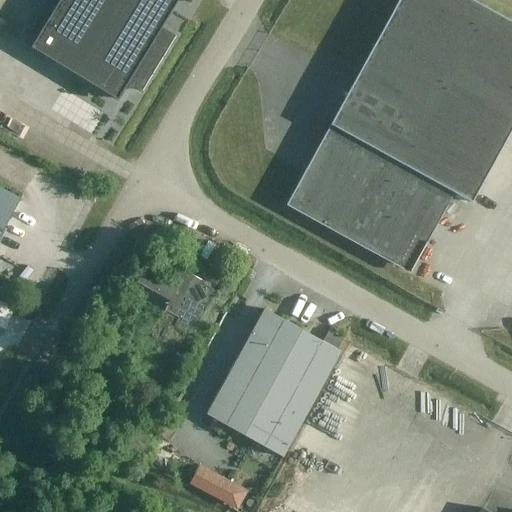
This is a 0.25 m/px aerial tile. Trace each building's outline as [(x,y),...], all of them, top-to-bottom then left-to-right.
[(60,0),(32,47),(73,72),(118,99),(123,90),(136,87),(142,91),(175,36),(162,28),(178,0),(60,0)] [(511,22),(472,0),(398,0),(286,205),(394,265),(454,193),(472,203),(511,129),(511,22)] [(0,235),(20,199),(0,188),(0,235)] [(142,272),(131,292),(161,307),(153,321),(152,324),(163,330),(159,336),(191,353),(191,351),(199,337),(193,334),(216,292),(202,284),(203,282),(185,272),(174,290),(142,272)] [(0,301),(0,327),(5,330),(14,307),(0,301)] [(328,331),(323,342),(264,309),(206,414),(282,456),(340,351),(337,349),(343,339),(328,331)] [(118,368),(104,360),(93,381),(107,388),(118,368)] [(206,465),(197,486),(247,507),(256,487),(206,465)]
